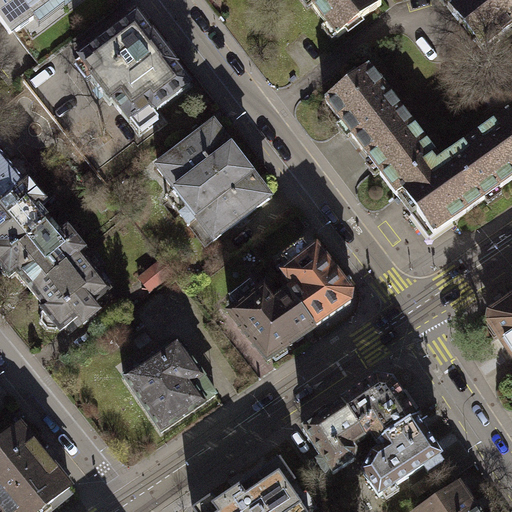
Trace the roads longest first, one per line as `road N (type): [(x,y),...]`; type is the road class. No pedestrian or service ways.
road 1 (residential): [(411,311),(175,0)]
road 2 (tertiary): [(411,311),(127,508)]
road 3 (residential): [(0,345),(127,508)]
road 4 (residential): [(511,462),(411,311)]
road 5 (tertiary): [(511,243),(411,311)]
